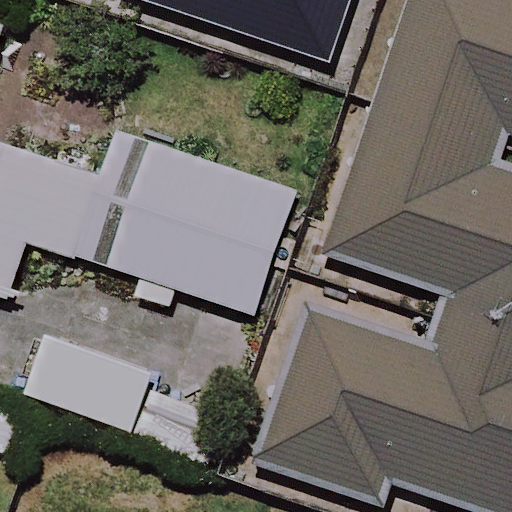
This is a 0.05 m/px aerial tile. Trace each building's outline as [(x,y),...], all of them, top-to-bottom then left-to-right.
[(137,0),(175,12),(314,58),(342,67),(363,0),(137,0)] [(511,0),(415,0),(380,120),(511,158),(511,0)] [(0,298),(11,302),(30,245),(105,264),(138,138),(119,133),(106,183),(56,166),(0,147),(0,49),(6,32),(0,29),(0,298)] [(511,158),(380,120),(337,270),(444,301),(437,325),(511,346),(511,158)] [(299,198),(157,150),(116,271),(258,319),(299,198)] [(511,511),(511,346),(437,325),(431,348),(323,317),(313,313),(269,463),(438,511),(511,511)]
